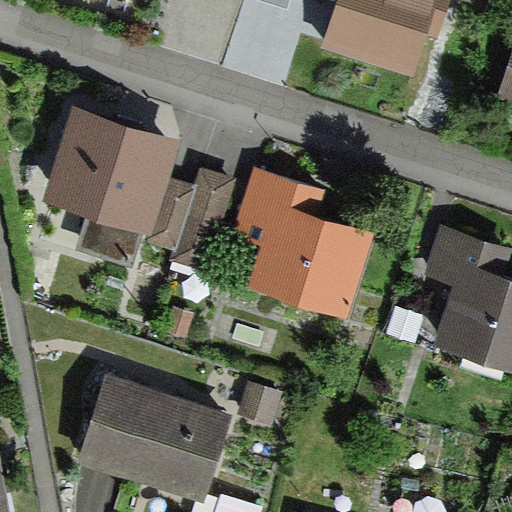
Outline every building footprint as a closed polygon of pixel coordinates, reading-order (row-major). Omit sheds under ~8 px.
[(336,0),(337,0),(322,44),(412,74),(424,37),(434,40),(447,0),(336,0)] [(511,55),(498,105),(511,109),(511,55)] [(177,139),(66,110),(43,198),(98,213),(89,247),(144,261),(177,139)] [(328,192),(251,171),(236,223),(261,230),(244,287),(345,315),(367,238),(319,225),(328,192)] [(228,184),(198,176),(177,256),(207,263),(228,184)] [(511,252),(511,245),(436,225),(422,277),(446,284),(430,341),(511,363),(511,281),(505,279),(511,252)] [(229,415),(104,377),(81,455),(205,493),(229,415)] [(255,511),(256,508),(220,501),(217,511),(255,511)]
